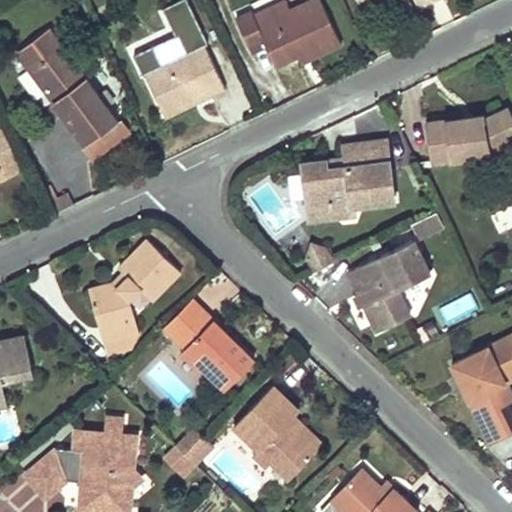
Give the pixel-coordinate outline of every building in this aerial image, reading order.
[(341,45),(319,0),(309,0),(288,10),(257,24),(251,11),(235,19),(251,53),(266,46),(276,67),(297,56),(305,52),(309,60),(341,45)] [(19,54),(29,68),(60,45),(50,31),(19,54)] [(200,37),(163,54),(167,61),(204,44),(200,37)] [(225,88),(204,44),(167,61),(143,73),(164,117),(225,88)] [(117,122),(60,45),(29,68),(53,101),(86,144),(117,122)] [(305,52),(297,56),(301,64),(309,60),(305,52)] [(19,76),(43,109),(53,101),(29,68),(19,76)] [(487,154),(511,141),(511,114),(508,107),(486,118),(467,126),(465,113),(429,118),(434,161),(487,154)] [(485,110),(465,113),(467,126),(486,118),(485,110)] [(0,122),(0,178),(22,167),(0,122)] [(355,205),(395,199),(388,137),(347,142),(348,152),(349,163),(332,165),(330,154),(302,158),(304,168),(308,197),(309,204),(329,200),(331,216),(356,213),(355,205)] [(349,163),(348,152),(330,154),(332,165),(349,163)] [(308,197),(304,168),(291,171),(294,199),(308,197)] [(331,216),(329,200),(309,204),(311,219),(331,216)] [(419,235),(446,222),(440,208),(413,221),(419,235)] [(429,269),(414,237),(346,269),(374,330),(409,314),(397,286),(429,269)] [(151,301),(178,272),(145,240),(117,268),(120,271),(125,276),(113,287),(110,282),(87,288),(106,357),(133,349),(135,331),(126,299),(136,288),(151,301)] [(305,254),(312,269),(332,260),(327,246),(311,240),(305,254)] [(125,276),(120,271),(110,282),(113,287),(125,276)] [(225,389),(253,360),(202,309),(173,338),(184,350),(202,369),(225,389)] [(0,388),(6,378),(36,370),(25,331),(0,336),(0,388)] [(511,369),(511,334),(453,361),(489,438),(511,427),(511,416),(499,385),(506,382),(503,373),(511,369)] [(202,369),(184,350),(180,355),(198,373),(202,369)] [(511,379),(511,369),(503,373),(506,382),(511,379)] [(0,388),(0,403),(12,400),(6,378),(0,388)] [(511,393),(506,382),(499,385),(511,416),(511,393)] [(274,385),(234,427),(257,449),(252,454),(264,467),(270,461),(287,477),(318,447),(291,420),(297,414),(300,410),(274,385)] [(25,472),(47,493),(74,465),(81,472),(83,501),(120,501),(120,486),(132,474),(140,466),(130,457),(130,423),(117,422),(117,407),(99,407),(99,422),(71,422),(71,441),(54,441),(25,472)] [(325,440),(297,414),(291,420),(318,447),(325,440)] [(199,436),(184,452),(194,462),(210,446),(199,436)] [(175,462),(183,453),(176,446),(167,455),(175,462)] [(185,472),(194,463),(183,453),(175,462),(185,472)] [(376,484),(359,466),(326,500),(338,511),(416,511),(389,487),(384,492),(376,484)] [(120,501),(83,501),(93,511),(122,511),(133,500),(132,474),(120,486),(120,501)] [(389,487),(381,478),(376,484),(384,492),(389,487)]
